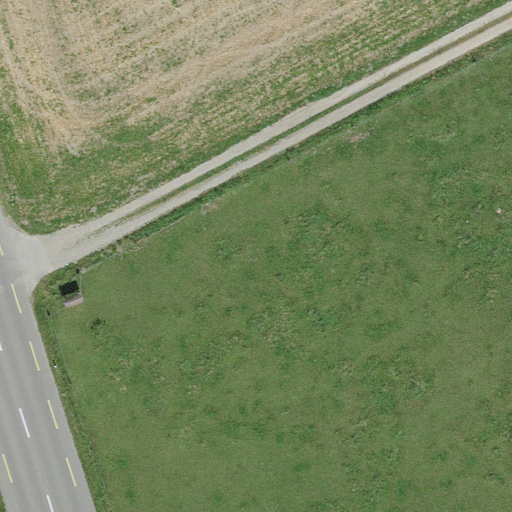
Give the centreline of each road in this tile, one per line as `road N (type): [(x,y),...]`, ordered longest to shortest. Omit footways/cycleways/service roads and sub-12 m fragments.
road 1 (track): [(0,291),(511,22)]
road 2 (primary): [(58,511),(0,326)]
